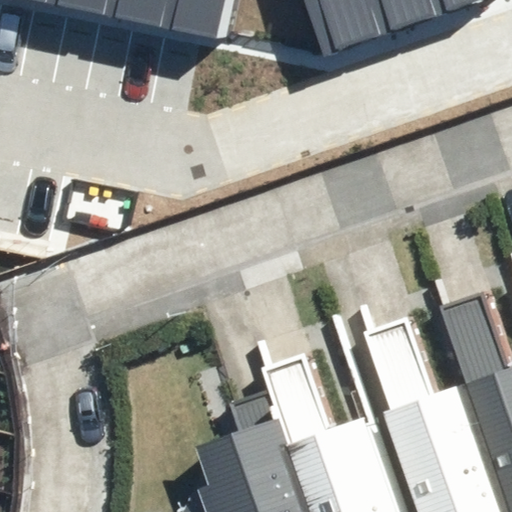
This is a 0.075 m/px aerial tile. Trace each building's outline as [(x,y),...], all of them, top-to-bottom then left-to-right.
[(59,0),(59,2),(116,14),(119,0),(59,0)] [(119,0),(116,14),(174,27),(179,0),(119,0)] [(179,0),(174,27),(231,39),(239,0),(179,0)] [(321,0),(341,54),(396,34),(384,0),(321,0)] [(384,0),(396,34),(452,14),(447,0),(384,0)] [(447,0),(452,14),(491,0),(447,0)] [(511,504),(511,358),(492,299),(447,314),(472,388),(511,504)] [(420,511),(511,511),(511,504),(472,388),(433,401),(408,327),(364,342),(390,421),(420,511)] [(269,398),(306,511),(420,511),(390,421),(334,440),(308,361),(272,373),(279,395),(269,398)] [(306,511),(269,398),(238,408),(247,435),(192,454),(211,511),(306,511)]
